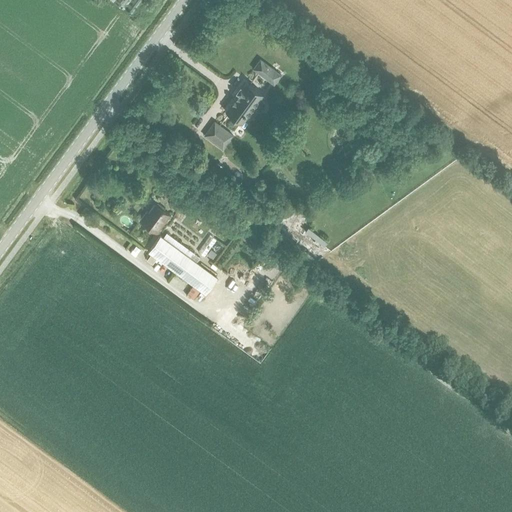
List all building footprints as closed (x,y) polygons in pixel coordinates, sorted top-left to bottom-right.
[(111,0),(134,17),(146,0),(111,0)] [(253,68),(274,84),(281,74),(260,59),(253,68)] [(259,99),(263,94),(246,82),(242,88),(240,86),(236,91),(238,93),(225,111),(241,123),(254,106),(255,107),(256,108),(258,110),(261,110),(265,104),(265,101),(262,99),(260,99),(259,99)] [(204,135),(222,148),(232,134),(214,121),(204,135)] [(147,208),(139,219),(157,232),(170,214),(154,202),(149,210),(147,208)] [(310,225),(306,230),(319,239),(312,248),(322,256),(333,242),(310,225)] [(148,252),(205,293),(217,277),(196,262),(200,256),(167,232),(163,237),(160,235),(148,252)]
